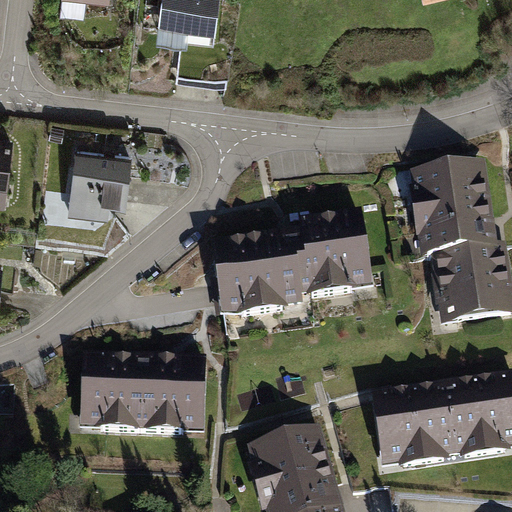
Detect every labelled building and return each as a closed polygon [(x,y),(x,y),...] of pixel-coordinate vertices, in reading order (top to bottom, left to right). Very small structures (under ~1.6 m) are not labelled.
[(229,0),(169,0),(167,23),(227,29),(229,0)] [(20,140),(0,138),(0,184),(16,186),(20,140)] [(141,154),(83,148),(78,206),(136,211),(141,154)] [(494,163),(417,173),(429,257),(438,256),(448,327),(511,318),(511,244),(505,245),(494,163)] [(305,232),(221,247),(233,317),(314,303),(313,296),(381,284),(368,213),(303,224),(305,232)] [(10,264),(0,263),(0,314),(5,315),(10,264)] [(207,362),(83,358),(80,429),(204,433),(207,362)] [(511,388),(510,377),(368,400),(380,477),(511,455),(511,388)] [(336,511),(314,433),(240,454),(256,511),(336,511)]
